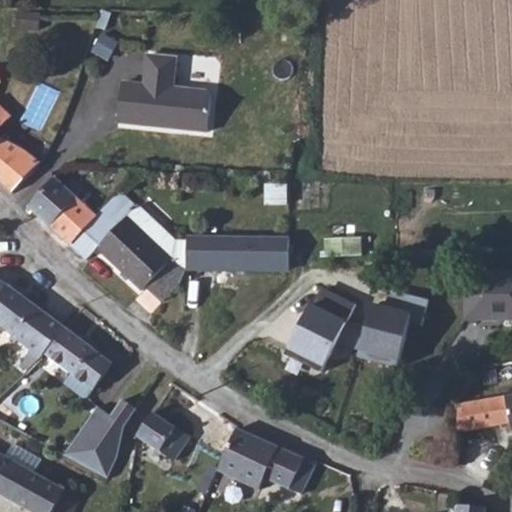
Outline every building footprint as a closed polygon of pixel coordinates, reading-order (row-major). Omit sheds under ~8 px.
[(119,123),(209,133),(213,98),(208,92),(174,88),(177,58),(149,55),(146,85),(124,83),(119,123)] [(0,181),(14,194),(42,164),(26,150),(0,136),(0,133),(0,132),(0,129),(12,116),(0,104),(0,181)] [(29,208),(72,246),(98,214),(56,177),(29,208)] [(132,215),(138,209),(118,190),(113,197),(132,215)] [(171,268),(188,270),(189,244),(178,244),(139,208),(138,209),(132,215),(113,197),(98,214),(72,246),(88,261),(99,249),(145,292),(149,287),(171,268)] [(188,270),(188,273),(289,276),(289,238),(189,236),(189,244),(188,270)] [(171,268),(149,287),(164,304),(182,287),(188,273),(188,270),(171,268)] [(511,271),(465,272),(465,322),(511,321),(511,271)] [(0,304),(14,288),(0,280),(0,304)] [(14,288),(0,304),(0,324),(33,351),(44,359),(47,355),(68,329),(14,288)] [(321,376),(356,306),(321,290),(286,358),(321,376)] [(350,351),(398,363),(412,317),(372,306),(350,351)] [(116,364),(68,329),(47,355),(74,375),(66,386),(84,400),(90,399),(116,364)] [(32,371),(44,359),(33,351),(23,364),(32,371)] [(511,395),(459,405),(459,433),(511,422),(511,423),(511,395)] [(100,407),(67,456),(111,480),(121,458),(126,429),(140,410),(125,401),(114,417),(100,407)] [(193,438),(156,414),(140,438),(177,462),(193,438)] [(318,466),(240,430),(220,472),(263,491),(268,479),(304,496),(318,466)] [(15,444),(7,457),(0,452),(0,493),(33,511),(56,511),(59,508),(67,511),(73,511),(82,498),(36,473),(43,460),(15,444)]
